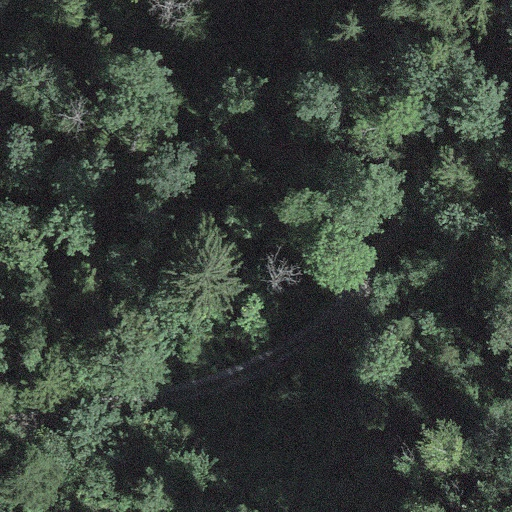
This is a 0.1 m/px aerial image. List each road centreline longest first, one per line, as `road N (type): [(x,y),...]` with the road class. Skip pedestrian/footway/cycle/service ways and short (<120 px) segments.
road 1 (track): [(0,422),(225,379),(373,285),(444,217)]
road 2 (track): [(511,99),(444,217)]
